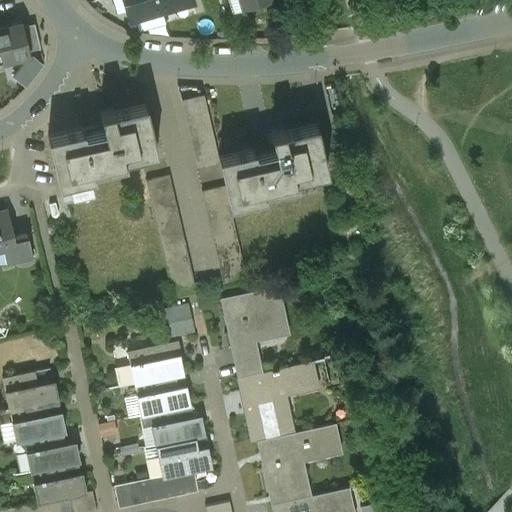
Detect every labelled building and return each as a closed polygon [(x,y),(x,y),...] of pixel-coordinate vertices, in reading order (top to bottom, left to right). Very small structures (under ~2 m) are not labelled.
[(160,8),(157,0),(124,0),(130,17),(160,8)] [(157,0),(160,8),(188,0),(157,0)] [(230,0),(233,9),(263,0),(230,0)] [(21,22),(0,26),(0,48),(0,51),(0,63),(29,56),(28,52),(22,27),(21,22)] [(34,24),(22,27),(28,52),(40,49),(34,24)] [(203,95),(182,100),(197,167),(218,161),(217,156),(203,95)] [(103,122),(48,134),(59,181),(90,175),(94,174),(93,169),(125,162),(124,156),(156,149),(146,102),(114,109),(113,106),(100,109),(103,122)] [(253,151),(252,147),(217,156),(218,161),(224,184),(229,203),(263,194),(262,190),(295,181),(294,177),(327,169),(315,122),(283,130),(282,127),(269,130),(274,146),(253,151)] [(90,175),(69,179),(73,199),(94,195),(90,175)] [(195,291),(169,175),(147,180),(172,297),(195,291)] [(247,278),(229,204),(229,203),(224,184),(201,190),(222,284),(247,278)] [(6,211),(0,212),(0,242),(14,240),(16,239),(14,232),(8,207),(5,208),(6,211)] [(27,229),(14,232),(16,239),(14,240),(19,261),(34,257),(27,229)] [(275,286),(220,298),(232,355),(249,351),(246,337),(284,329),(275,286)] [(175,330),(195,326),(190,301),(170,305),(175,330)] [(158,343),(134,348),(137,361),(129,363),(133,382),(141,380),(165,375),(180,371),(176,353),(161,356),(158,343)] [(249,351),(232,355),(236,375),(259,370),(257,358),(251,359),(249,351)] [(259,370),(236,375),(250,439),(257,438),(290,431),(281,391),(314,384),(308,360),(259,370)] [(34,370),(2,377),(8,409),(17,407),(40,402),(55,399),(51,380),(36,383),(34,370)] [(165,375),(141,380),(144,392),(136,394),(140,413),(156,410),(179,404),(187,403),(183,384),(168,387),(165,375)] [(40,402),(17,407),(19,419),(11,421),(15,440),(31,437),(55,432),(62,430),(58,411),(43,414),(40,402)] [(179,404),(156,410),(158,422),(150,424),(151,424),(155,443),(163,441),(186,436),(201,432),(197,413),(182,417),(179,404)] [(156,410),(140,413),(143,426),(151,424),(150,424),(158,422),(156,410)] [(290,431),(257,438),(269,496),(307,488),(300,459),(338,451),(332,421),(290,431)] [(55,432),(31,437),(34,449),(26,451),(30,470),(38,468),(61,463),(76,460),(72,440),(57,444),(55,432)] [(186,436),(163,441),(166,453),(157,455),(161,475),(194,467),(208,464),(204,444),(189,448),(186,436)] [(61,463),(38,468),(40,480),(32,482),(37,501),(84,492),(79,472),(64,475),(61,463)] [(161,475),(112,486),(116,509),(200,491),(194,467),(161,475)] [(342,511),(337,487),(271,502),(273,511),(342,511)] [(37,501),(0,509),(0,511),(99,511),(95,490),(84,492),(37,501)] [(230,511),(227,500),(204,505),(205,511),(230,511)]
